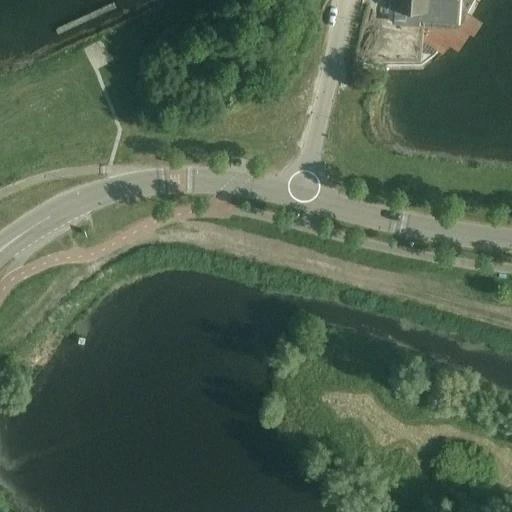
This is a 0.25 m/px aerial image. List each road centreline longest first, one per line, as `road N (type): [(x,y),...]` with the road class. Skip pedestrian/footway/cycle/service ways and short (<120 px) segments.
road 1 (tertiary): [(299,191),(171,180),(106,190),(12,242)]
road 2 (tertiary): [(511,238),(299,191)]
road 3 (residential): [(299,191),(346,0)]
